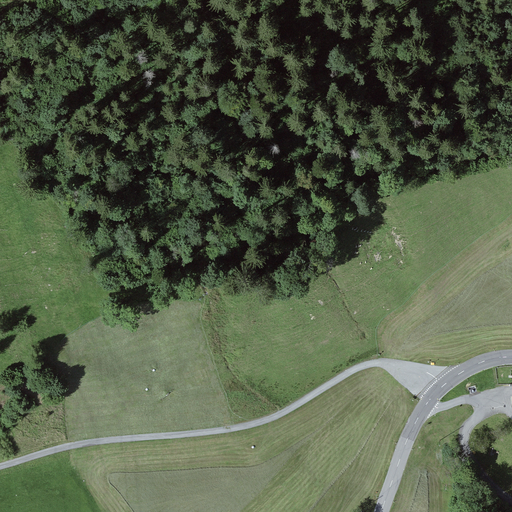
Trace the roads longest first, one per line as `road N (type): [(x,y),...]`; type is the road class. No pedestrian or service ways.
road 1 (track): [(441,386),(375,363),(275,419),(70,447),(0,467)]
road 2 (residential): [(490,402),(464,435),(464,448),(511,506)]
